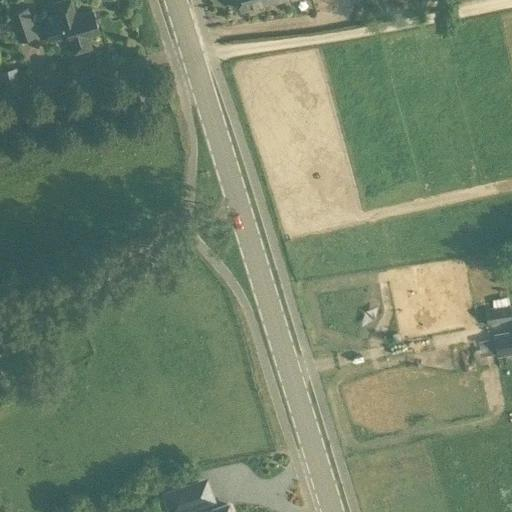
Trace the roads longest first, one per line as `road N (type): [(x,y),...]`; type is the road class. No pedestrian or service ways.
road 1 (secondary): [(329,511),(175,0)]
road 2 (track): [(191,51),(297,42),(511,0)]
